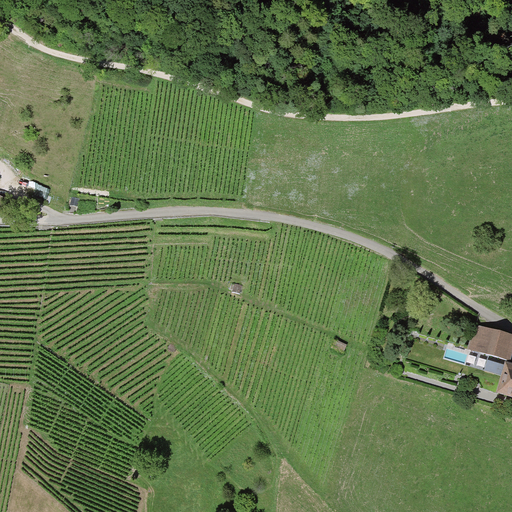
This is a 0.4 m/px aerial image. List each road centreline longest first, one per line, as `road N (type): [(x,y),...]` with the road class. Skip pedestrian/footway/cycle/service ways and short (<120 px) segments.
road 1 (residential): [(0,217),(245,209),(392,250),(511,327)]
road 2 (track): [(511,100),(353,118),(274,111),(154,72),(51,53),(0,19)]
